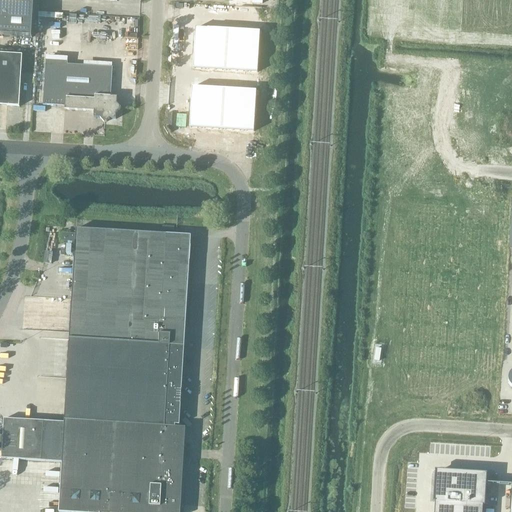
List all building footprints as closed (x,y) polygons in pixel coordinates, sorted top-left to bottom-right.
[(34,0),(0,0),(0,35),(32,37),(34,0)] [(195,58),(258,62),(260,23),(197,19),(195,58)] [(0,54),(0,106),(19,107),(23,56),(0,54)] [(65,107),(65,110),(94,112),(94,118),(100,119),(105,124),(110,119),(116,120),(116,113),(121,109),(117,104),(117,98),(111,97),(113,68),(64,65),(64,62),(46,61),(43,106),(65,107)] [(191,116),(255,120),(257,80),(193,77),(191,116)] [(65,423),(62,463),(59,511),(180,511),(181,509),(182,493),(185,428),(175,427),(176,425),(180,425),(185,347),(192,236),(77,230),(70,340),(65,423)] [(2,459),(62,463),(65,423),(4,419),(2,459)] [(482,511),(483,506),(485,506),(487,473),(483,473),(483,475),(437,472),(436,498),(434,498),(433,502),(435,503),(434,511),(482,511)]
